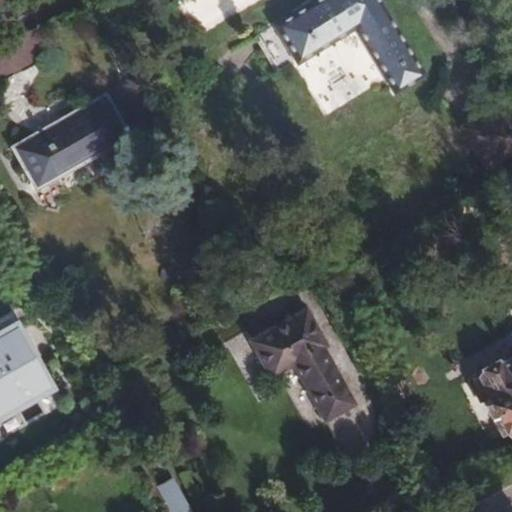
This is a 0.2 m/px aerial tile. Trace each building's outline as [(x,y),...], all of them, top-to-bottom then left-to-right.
[(357,29),(396,94),(424,77),(377,0),(317,0),(275,26),(298,64),(357,29)] [(12,143),(33,180),(121,131),(100,94),(12,143)] [(461,125),(486,165),(511,149),(511,117),(501,100),(461,125)] [(291,361),(322,417),(349,402),(317,345),(321,343),(303,311),(249,340),(268,374),(291,361)] [(0,422),(57,391),(19,321),(0,331),(0,422)] [(511,431),(511,433),(511,356),(479,376),(490,395),(487,398),(506,433),(511,431)] [(151,488),(164,511),(185,511),(167,479),(151,488)] [(436,504),(440,502),(444,499),(439,489),(435,491),(430,494),(436,504)]
